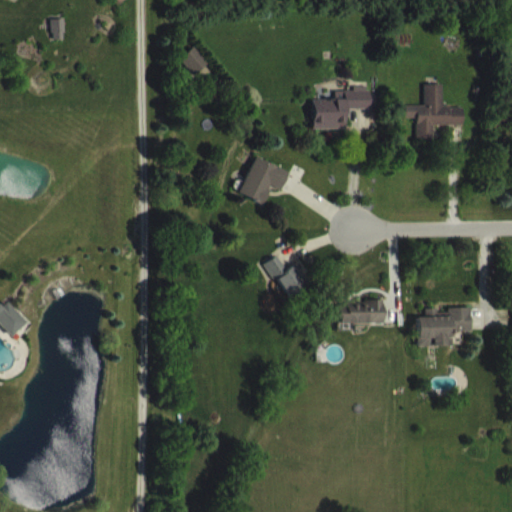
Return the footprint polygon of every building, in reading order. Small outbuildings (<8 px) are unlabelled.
[(53,34),(54,55),(67,54),(67,33),(53,34)] [(209,78),(195,61),(180,73),(194,90),(209,78)] [(443,99),(424,99),(424,120),(405,120),(406,133),(417,133),(417,154),(434,154),(434,139),(463,139),(463,121),(443,121),(443,99)] [(313,114),(313,144),(346,143),(346,123),(370,123),(369,101),(354,101),(355,105),(335,106),(335,114),(313,114)] [(291,186),(256,171),(241,208),(264,218),(272,200),(283,204),(291,186)] [(286,284),(279,270),(266,277),(286,312),(310,299),(298,277),(286,284)] [(384,338),(384,316),(339,316),(339,338),(384,338)] [(0,339),(11,352),(26,337),(7,317),(1,322),(0,321),(0,339)] [(417,361),(452,360),(452,346),(472,346),(472,322),(448,322),(448,327),(437,327),(437,323),(425,323),(426,332),(416,332),(417,361)]
